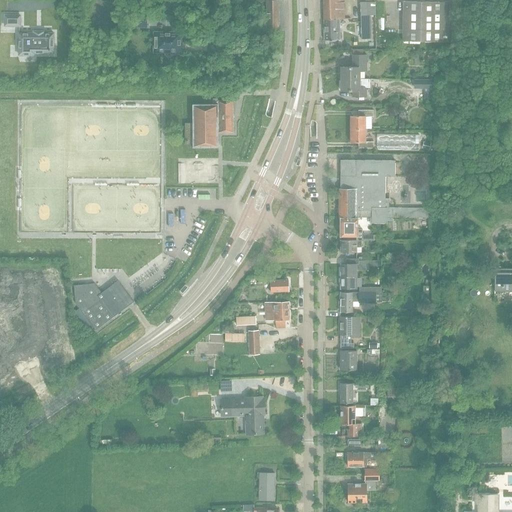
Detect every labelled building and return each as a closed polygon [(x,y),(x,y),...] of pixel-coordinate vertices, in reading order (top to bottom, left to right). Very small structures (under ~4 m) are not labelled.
[(230,0),(231,12),(242,11),(240,0),(230,0)] [(261,27),(264,27),(264,31),(279,31),(278,0),(276,0),(267,0),(267,18),(261,19),(261,27)] [(323,0),(324,2),(324,9),(324,20),(340,19),(344,19),(343,0),(323,0)] [(370,15),(376,15),(376,2),(361,2),(362,39),(371,39),(370,15)] [(403,41),(439,42),(449,42),(450,2),(404,2),(403,41)] [(5,26),(20,26),(20,16),(5,15),(5,26)] [(128,27),(147,27),(147,16),(128,16),(128,27)] [(340,19),(324,20),(325,40),(340,40),(340,39),(342,39),(341,32),(340,32),(340,19)] [(33,31),(33,33),(19,33),(19,53),(54,53),(54,33),(44,33),(44,31),(33,31)] [(171,56),(172,54),(183,54),(183,43),(181,43),(181,32),(154,32),(154,53),(165,53),(165,54),(166,56),(168,57),(170,57),(171,56)] [(341,67),(341,79),(360,78),(360,71),(366,71),(366,60),(366,54),(363,54),(353,54),(353,66),(341,67)] [(360,78),(341,79),(341,91),(353,91),(353,97),(366,97),(366,86),(360,86),(360,78)] [(218,133),(233,133),(233,101),(218,101),(218,98),(213,98),(213,104),(192,104),(193,123),(185,123),(185,144),(193,144),(193,148),(218,148),(218,133)] [(351,116),(351,129),(366,129),(366,116),(374,116),(374,110),(358,110),(358,111),(359,111),(359,116),(351,116)] [(366,129),(351,129),(351,142),(359,142),(359,147),(358,147),(358,148),(374,148),(374,142),(366,142),(366,129)] [(424,141),(422,148),(429,150),(431,143),(424,141)] [(395,160),(341,160),(341,176),(344,176),(344,189),(341,189),(341,218),(358,217),(361,217),(361,208),(364,208),(364,217),(372,217),(372,223),(387,223),(387,218),(393,218),(432,218),(432,208),(389,208),(389,199),(385,199),(385,193),(385,176),(395,176),(395,160)] [(358,217),(341,218),(341,236),(358,236),(358,217)] [(362,240),(356,240),(341,240),(341,252),(357,252),(357,247),(362,247),(362,240)] [(341,264),(341,276),(357,276),(357,270),(369,270),(369,265),(379,265),(379,260),(359,261),(359,264),(341,264)] [(511,290),(511,265),(495,266),(495,291),(511,290)] [(357,276),(341,276),(341,289),(357,289),(357,276)] [(271,292),(289,291),(288,279),(271,280),(271,292)] [(84,285),(74,286),(75,294),(84,293),(95,284),(84,285)] [(84,293),(75,294),(76,304),(77,306),(96,330),(123,310),(127,307),(133,302),(120,284),(114,289),(104,296),(95,284),(84,293)] [(353,312),(353,306),(359,306),(359,302),(376,302),(376,288),(359,288),(359,292),(341,292),(341,312),(353,312)] [(289,302),(265,303),(266,321),(276,320),(276,329),(286,328),(285,320),(290,319),(289,302)] [(256,316),(250,316),(238,317),(238,325),(256,324),(256,316)] [(351,337),(360,337),(360,317),(341,317),(341,348),(354,348),(354,343),(351,343),(351,337)] [(250,355),(260,354),(259,330),(248,331),(250,355)] [(245,342),(245,334),(226,333),(226,341),(245,342)] [(341,370),(357,370),(357,351),(341,351),(341,370)] [(341,403),(353,403),(353,383),(341,383),(341,403)] [(408,398),(408,388),(388,388),(388,397),(408,398)] [(240,410),(241,415),(246,415),(246,416),(247,434),(264,433),(263,414),(265,414),(264,398),(263,398),(263,396),(246,397),(246,399),(248,399),(248,408),(247,408),(247,410),(240,410)] [(246,399),(234,399),(221,400),(222,416),(241,415),(240,410),(247,410),(247,408),(248,408),(248,399),(246,399)] [(365,416),(365,405),(341,405),(341,424),(350,424),(350,430),(348,430),(348,436),(361,436),(361,424),(356,424),(356,415),(365,416)] [(367,459),(376,459),(376,452),(348,452),(348,466),(367,466),(367,459)] [(375,480),(380,480),(379,468),(364,469),(365,480),(365,483),(348,484),(348,502),(356,502),(356,498),(363,497),(363,502),(367,502),(367,490),(376,490),(375,480)] [(274,500),(275,473),(260,473),(259,500),(274,500)] [(497,511),(498,495),(475,495),(475,504),(482,504),(482,511),(497,511)]
